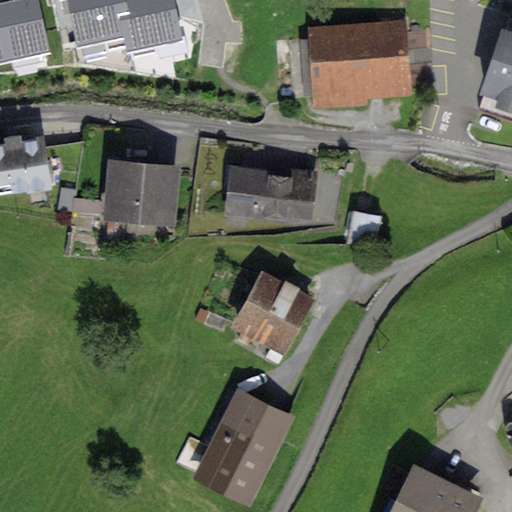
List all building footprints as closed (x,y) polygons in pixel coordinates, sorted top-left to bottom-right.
[(33,0),(11,4),(0,6),(0,14),(8,56),(45,49),(34,0),(33,0)] [(71,0),(80,41),(103,36),(106,51),(131,46),(121,1),(121,0),(71,0)] [(126,0),(121,1),(131,46),(133,58),(157,53),(155,41),(178,36),(170,0),(126,0)] [(0,57),(8,56),(0,14),(0,57)] [(314,44),(319,109),(404,103),(400,38),(314,44)] [(511,70),(503,98),(511,100),(511,70)] [(43,146),(0,150),(0,195),(48,191),(43,146)] [(177,164),(110,160),(107,220),(174,223),(177,164)] [(230,167),(226,212),(312,219),(315,175),(230,167)] [(382,215),(353,212),(350,244),(379,247),(382,215)] [(312,300),(263,275),(234,332),(283,357),(312,300)] [(251,508),(293,420),(239,393),(213,447),(189,436),(176,464),(197,473),(193,481),(251,508)] [(414,466),(392,511),(476,511),(483,498),(414,466)]
